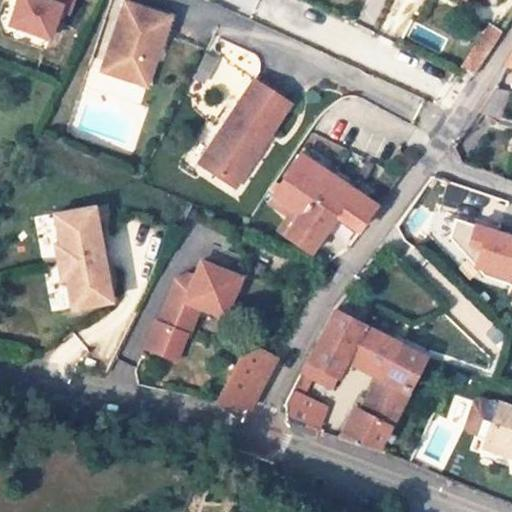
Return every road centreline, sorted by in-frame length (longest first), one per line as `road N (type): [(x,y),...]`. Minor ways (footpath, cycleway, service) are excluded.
road 1 (residential): [(511,28),(435,156),(340,277),(248,434)]
road 2 (unknown): [(451,130),(170,0)]
road 3 (residential): [(248,434),(0,376)]
road 4 (residential): [(454,511),(248,434)]
